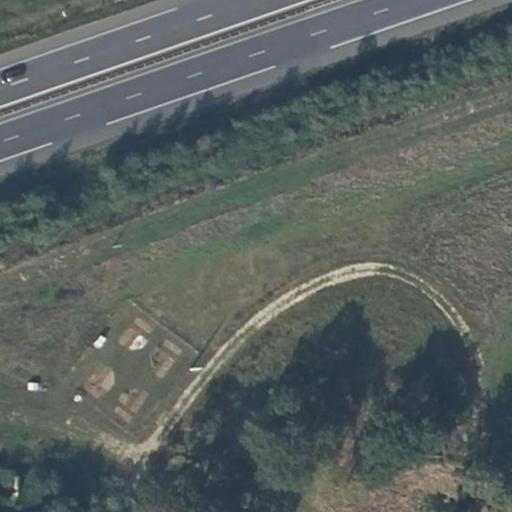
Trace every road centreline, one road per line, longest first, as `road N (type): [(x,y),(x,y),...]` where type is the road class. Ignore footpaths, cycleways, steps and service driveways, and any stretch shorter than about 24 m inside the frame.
road 1 (trunk): [(0,146),(426,0)]
road 2 (track): [(491,511),(476,391),(411,178),(511,144)]
road 3 (trunk): [(266,0),(0,91)]
